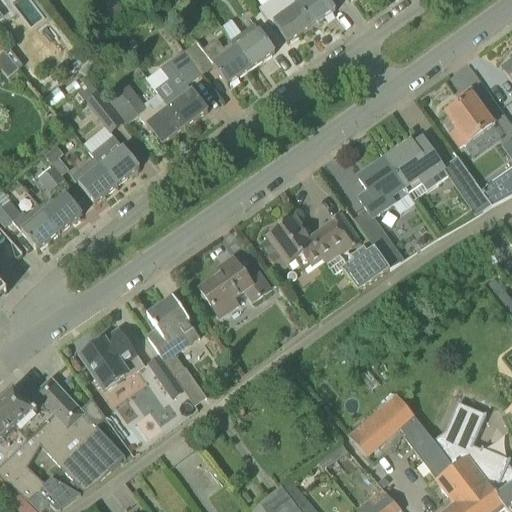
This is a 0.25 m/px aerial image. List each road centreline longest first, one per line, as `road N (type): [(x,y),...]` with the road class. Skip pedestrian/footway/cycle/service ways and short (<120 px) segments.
road 1 (residential): [(359,49),(115,229),(26,313),(22,345)]
road 2 (residential): [(22,345),(387,92)]
road 3 (unclassified): [(64,511),(275,362)]
road 4 (residential): [(387,92),(511,3)]
